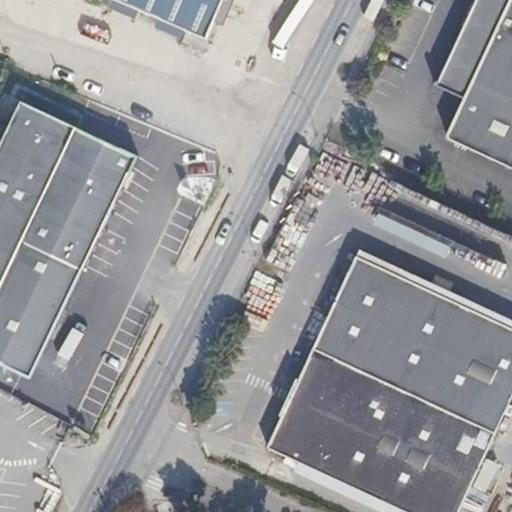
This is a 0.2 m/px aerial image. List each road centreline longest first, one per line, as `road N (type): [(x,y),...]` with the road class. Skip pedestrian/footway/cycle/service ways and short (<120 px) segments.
road 1 (unknown): [(173,468),(342,227),(511,301)]
road 2 (secondary): [(123,445),(274,152)]
road 3 (residential): [(274,152),(0,40)]
road 4 (unknown): [(511,180),(311,76)]
road 5 (secondary): [(274,152),(348,0)]
road 6 (unclassified): [(123,445),(266,511)]
